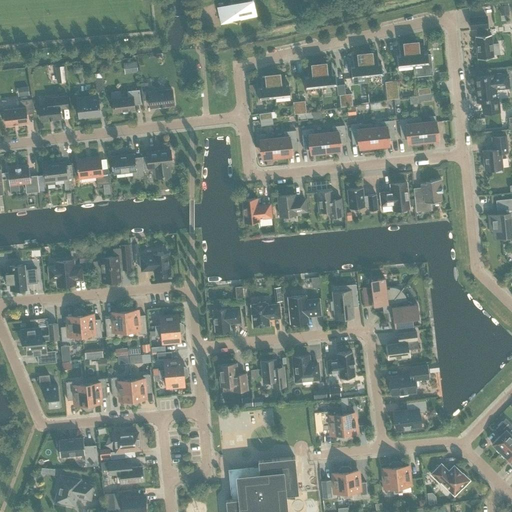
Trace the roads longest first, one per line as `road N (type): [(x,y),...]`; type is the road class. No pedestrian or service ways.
road 1 (residential): [(383,448),(368,329),(199,347)]
road 2 (residential): [(464,156),(261,179),(250,171),(241,119)]
road 3 (residential): [(241,119),(240,73),(249,64),(447,18)]
road 4 (residential): [(0,306),(190,288),(199,347)]
road 5 (residential): [(0,148),(241,119)]
road 6 (residential): [(160,418),(43,425),(0,321)]
road 7 (residential): [(511,309),(473,268),(464,156)]
road 8 (residential): [(464,156),(447,18)]
